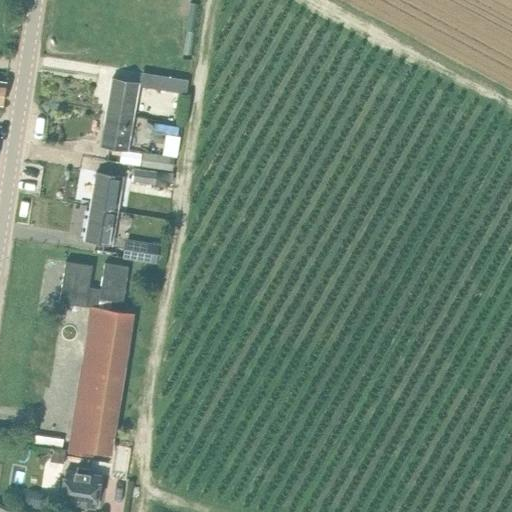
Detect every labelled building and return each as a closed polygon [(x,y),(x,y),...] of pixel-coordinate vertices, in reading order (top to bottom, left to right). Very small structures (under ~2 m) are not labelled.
[(186,93),(188,80),(157,75),(155,88),(186,93)] [(134,117),(140,82),(112,77),(106,112),(134,117)] [(172,118),(194,118),(193,104),(171,104),(172,118)] [(128,151),(134,117),(106,112),(100,146),(128,151)] [(176,137),(178,125),(155,121),(153,133),(176,137)] [(173,170),(175,157),(144,152),(142,165),(173,170)] [(156,184),(158,172),(134,169),(133,180),(156,184)] [(118,211),(123,176),(96,172),(90,206),(118,211)] [(112,245),(118,211),(90,206),(84,241),(112,245)] [(141,226),(143,216),(126,213),(124,222),(141,226)] [(128,241),(125,257),(157,262),(160,246),(128,241)] [(101,289),(89,287),(92,265),(65,261),(59,302),(91,307),(88,326),(89,326),(69,451),(91,454),(92,450),(109,453),(111,441),(114,441),(134,312),(110,308),(111,299),(124,301),(128,267),(104,263),(101,289)] [(124,480),(129,450),(116,448),(112,478),(124,480)] [(87,474),(88,468),(76,466),(75,472),(65,471),(60,502),(93,507),(98,476),(87,474)]
